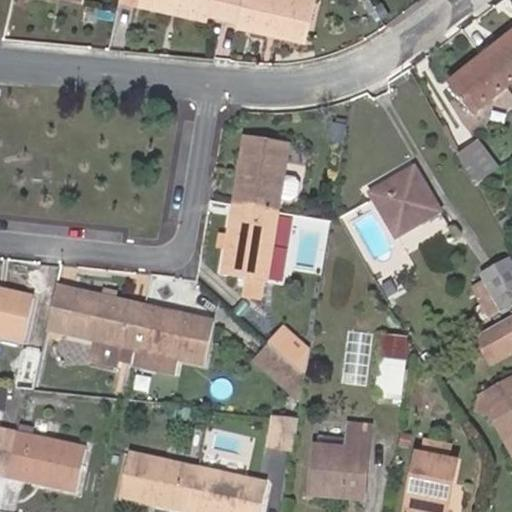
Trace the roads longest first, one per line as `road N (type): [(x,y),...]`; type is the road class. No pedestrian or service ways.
road 1 (residential): [(0,235),(183,258),(211,85)]
road 2 (residential): [(460,0),(358,68),(211,85)]
road 3 (residential): [(211,85),(0,59)]
